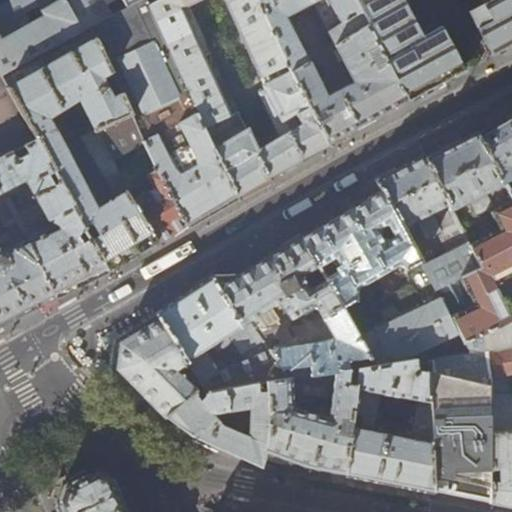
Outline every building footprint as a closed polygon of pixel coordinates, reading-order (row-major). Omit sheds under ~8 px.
[(0,0),(0,72),(2,75),(90,27),(138,0),(0,0)] [(148,5),(145,0),(138,0),(90,27),(130,114),(145,144),(148,152),(169,195),(187,226),(191,223),(216,208),(236,195),(148,5)] [(259,0),(157,0),(148,5),(236,195),(268,174),(273,172),(326,143),(259,0)] [(353,129),(405,102),(366,24),(367,23),(354,0),(259,0),(326,143),(353,129)] [(366,24),(405,102),(455,75),(463,70),(433,14),(414,25),(401,0),(354,0),(367,23),(366,24)] [(511,0),(471,0),(475,6),(467,11),(472,20),(491,56),(511,44),(511,0)] [(110,160),(96,130),(130,114),(90,27),(2,75),(36,138),(107,269),(134,254),(157,241),(129,197),(126,192),(110,160)] [(23,145),(36,138),(2,75),(0,72),(0,156),(11,151),(23,145)] [(110,160),(145,144),(130,114),(96,130),(110,160)] [(511,114),(477,134),(503,182),(511,197),(511,114)] [(434,154),(426,159),(450,209),(468,199),(475,213),(491,205),(485,191),(503,182),(477,134),(476,133),(434,154)] [(107,269),(36,138),(23,145),(27,154),(24,154),(21,155),(19,157),(18,159),(14,157),(11,151),(0,156),(0,194),(2,197),(18,189),(16,184),(25,180),(47,220),(58,223),(60,229),(45,237),(42,232),(35,230),(27,233),(19,215),(13,217),(55,297),(82,282),(107,269)] [(133,194),(129,197),(157,241),(158,244),(172,235),(187,226),(169,195),(148,152),(134,160),(144,178),(141,179),(149,192),(136,199),(133,194)] [(426,159),(424,156),(399,169),(376,181),(382,191),(420,261),(435,288),(479,266),(468,244),(450,209),(426,159)] [(346,212),(301,238),(317,265),(325,279),(341,306),(357,297),(356,287),(398,264),(405,269),(420,261),(382,191),(346,212)] [(2,197),(0,194),(0,222),(12,217),(2,197)] [(498,227),(468,244),(479,266),(435,288),(455,327),(464,342),(511,318),(511,198),(490,210),(498,227)] [(0,324),(31,309),(55,297),(13,217),(12,217),(0,222),(0,324)] [(305,272),(317,265),(301,238),(268,257),(235,276),(220,285),(249,319),(258,313),(281,299),(292,316),(317,303),(324,316),(341,306),(325,279),(313,285),(305,272)] [(435,288),(420,261),(405,269),(408,284),(368,307),(357,297),(341,306),(374,366),(384,365),(455,327),(435,288)] [(156,313),(158,316),(161,320),(187,360),(196,374),(202,383),(207,391),(267,382),(298,377),(249,319),(220,285),(212,276),(162,309),(156,313)] [(341,306),(324,316),(323,317),(334,335),(324,340),(296,345),(289,328),(280,325),(267,324),(264,327),(260,320),(258,313),(249,319),(298,377),(358,369),(374,366),(341,306)] [(117,368),(120,343),(161,320),(158,316),(115,340),(113,355),(111,369),(142,400),(146,397),(117,368)] [(511,318),(464,342),(468,352),(488,349),(493,380),(491,487),(491,503),(511,506),(511,318)] [(175,367),(187,360),(161,320),(120,343),(117,368),(146,397),(154,405),(164,415),(202,383),(196,374),(188,381),(175,367)] [(426,358),(427,373),(432,473),(462,480),(491,487),(493,380),(488,349),(468,352),(426,358)] [(418,371),(416,360),(384,365),(374,366),(358,369),(344,474),(383,481),(433,491),(432,473),(427,373),(418,371)] [(358,369),(298,377),(267,382),(267,444),(265,451),(301,464),(306,466),(344,474),(358,369)] [(267,444),(267,382),(207,391),(202,383),(164,415),(192,436),(225,451),(261,467),(265,451),(267,444)] [(127,511),(110,473),(95,468),(78,477),(61,486),(56,500),(62,511),(127,511)]
